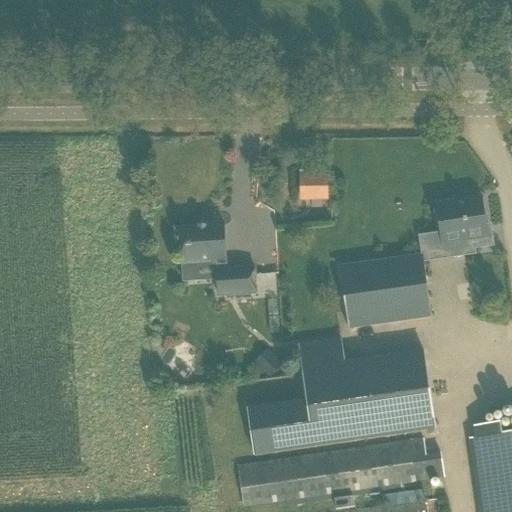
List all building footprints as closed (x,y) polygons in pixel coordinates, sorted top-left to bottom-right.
[(326,177),(300,177),(300,200),(326,199),(326,177)] [(453,202),(435,205),(441,243),(461,240),(463,249),(492,245),(489,227),(486,227),(482,198),(464,200),(465,203),(453,205),(453,202)] [(175,229),(176,247),(182,246),(183,264),(212,262),(212,265),(217,264),(218,296),(256,294),(254,268),(226,270),(223,223),(205,224),(205,227),(198,227),(198,225),(197,225),(197,227),(175,229)] [(421,255),(339,267),(348,329),(431,317),(423,263),(422,255),(421,255)] [(342,364),(339,340),(300,345),(308,400),(248,408),(255,455),(433,428),(422,352),(342,364)] [(270,379),(284,365),(268,349),(254,363),(270,379)] [(511,511),(511,433),(468,440),(478,511),(511,511)] [(442,454),(427,456),(424,438),(238,465),(244,507),(445,478),(442,454)] [(352,497),(334,500),(336,510),(354,507),(352,497)]
